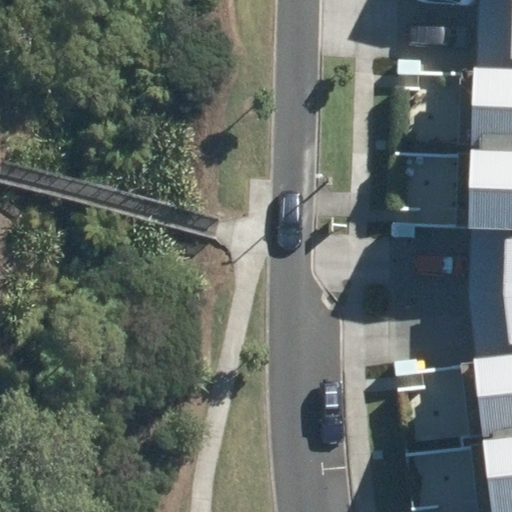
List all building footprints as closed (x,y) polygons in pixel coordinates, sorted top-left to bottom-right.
[(511,73),(476,72),(472,139),(511,140),(511,73)] [(511,156),(470,154),(467,229),(511,230),(511,156)] [(511,250),(503,250),(503,342),(511,342),(511,250)] [(511,358),(472,363),(478,433),(511,430),(511,358)] [(511,511),(511,441),(484,445),(492,511),(511,511)]
